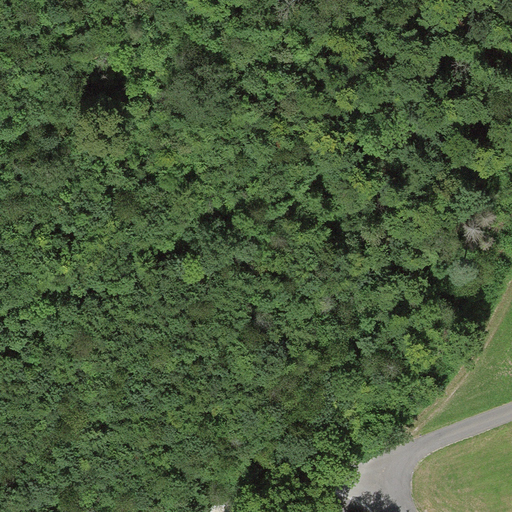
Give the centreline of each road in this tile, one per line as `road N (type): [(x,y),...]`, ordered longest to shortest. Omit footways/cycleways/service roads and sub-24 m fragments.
road 1 (track): [(0,298),(310,166)]
road 2 (track): [(208,0),(100,57),(0,97)]
road 3 (track): [(390,464),(404,431),(459,372),(511,283)]
road 4 (track): [(390,464),(220,511)]
road 5 (unclassified): [(511,411),(390,464)]
